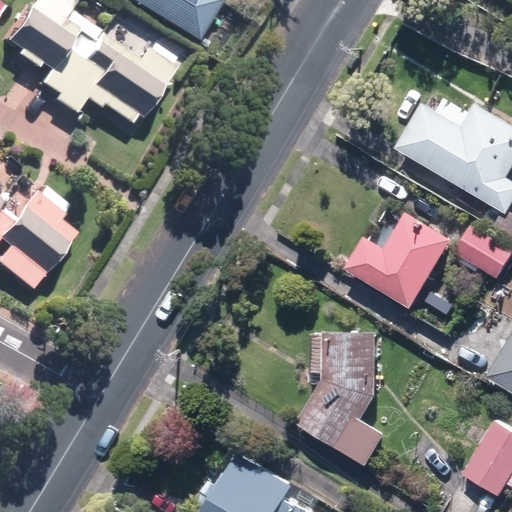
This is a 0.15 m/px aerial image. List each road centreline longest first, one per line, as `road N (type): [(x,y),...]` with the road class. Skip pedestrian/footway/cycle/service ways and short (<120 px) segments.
road 1 (tertiary): [(100,395),(342,0)]
road 2 (tertiary): [(30,511),(100,395)]
